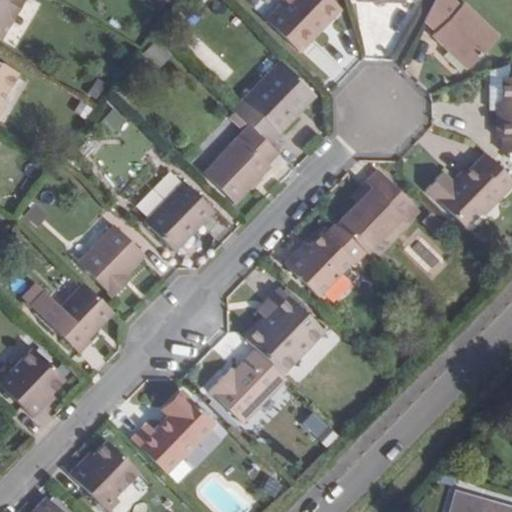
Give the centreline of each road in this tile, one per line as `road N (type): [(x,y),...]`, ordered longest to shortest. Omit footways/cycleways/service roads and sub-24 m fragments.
road 1 (residential): [(383,127),(16,511)]
road 2 (residential): [(323,511),(511,317)]
